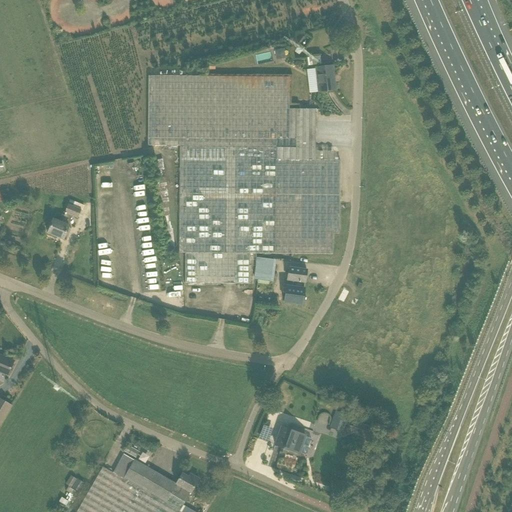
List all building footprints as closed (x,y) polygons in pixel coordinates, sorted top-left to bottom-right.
[(274,51),(276,60),(286,58),(284,49),(274,51)] [(308,57),(308,65),(321,64),(321,55),(308,57)] [(332,66),(315,68),(318,92),(335,90),(332,66)] [(340,160),(333,161),(333,152),(315,151),(315,160),(276,160),(276,148),(296,148),(296,139),(289,139),(289,109),(289,77),(149,76),(147,146),(181,146),(178,253),(186,253),(185,283),(250,284),(249,254),(332,255),(333,234),(339,234),(340,160)] [(315,109),(289,109),(289,139),(296,139),(296,148),(315,148),(315,109)] [(315,160),(315,151),(315,148),(296,148),(276,148),(276,160),(315,160)] [(76,203),(74,207),(67,205),(64,213),(65,213),(61,223),(53,219),(47,233),(63,239),(68,226),(72,216),(77,218),(81,210),(81,209),(83,210),(84,206),(76,203)] [(271,280),(273,260),(257,258),(254,278),(271,280)] [(288,268),(284,302),(302,305),(306,270),(288,268)] [(0,372),(7,375),(13,361),(0,355),(0,372)] [(0,398),(0,424),(11,405),(0,398)] [(335,411),(329,428),(343,432),(348,415),(335,411)] [(373,428),(350,420),(348,425),(371,434),(373,428)] [(309,440),(305,436),(281,427),(274,445),(298,453),(304,455),(305,454),(307,449),(306,447),(309,440)] [(136,458),(139,452),(127,446),(123,453),(126,455),(127,453),(136,458)] [(141,452),(138,460),(145,463),(148,455),(141,452)] [(192,511),(183,506),(185,503),(198,479),(189,474),(188,477),(182,473),(175,484),(123,455),(113,474),(102,468),(76,511),(192,511)] [(71,488),(76,479),(71,476),(65,484),(71,488)] [(78,492),(84,483),(78,479),(72,488),(78,492)]
